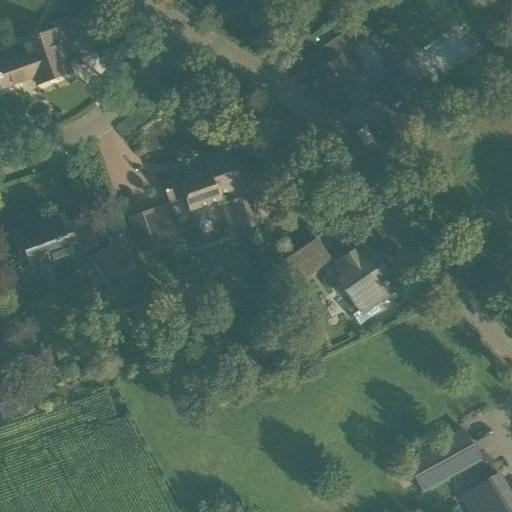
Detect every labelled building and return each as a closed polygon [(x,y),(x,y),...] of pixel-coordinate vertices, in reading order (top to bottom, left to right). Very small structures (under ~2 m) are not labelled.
[(108,23),(96,27),(101,43),(113,39),(108,23)] [(0,63),(0,84),(1,89),(33,77),(36,85),(70,73),(55,31),(22,43),(26,54),(0,63)] [(318,71),(314,73),(342,116),(375,93),(382,89),(400,117),(419,104),(418,103),(416,99),(427,92),(421,83),(410,90),(400,75),(397,77),(393,71),(370,86),(362,73),(364,65),(353,48),(349,50),(340,36),(319,50),(328,64),(318,71)] [(228,202),(221,204),(232,234),(262,223),(247,182),(242,183),(229,147),(198,158),(200,166),(161,180),(169,204),(185,198),(190,210),(219,200),(218,196),(225,193),(228,202)] [(166,245),(153,209),(128,217),(141,253),(166,245)] [(58,217),(11,234),(18,254),(26,252),(32,271),(97,248),(95,241),(102,239),(93,214),(68,223),(67,221),(66,221),(66,222),(60,224),(58,217)] [(146,303),(119,226),(107,230),(112,244),(89,261),(119,301),(122,312),(146,303)] [(316,239),(286,259),(300,280),(330,259),(316,239)] [(367,241),(333,264),(341,275),(335,280),(358,310),(351,315),(359,325),(381,309),(377,304),(394,292),(381,272),(385,268),(367,241)] [(27,397),(15,401),(20,416),(32,412),(27,397)] [(422,491),(479,460),(463,431),(406,462),(422,491)] [(511,511),(511,498),(497,473),(471,488),(459,495),(468,511),(511,511)]
